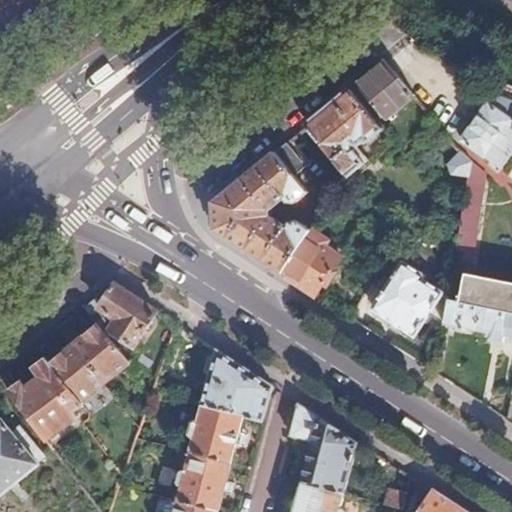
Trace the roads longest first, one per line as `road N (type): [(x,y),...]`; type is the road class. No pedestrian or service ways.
road 1 (secondary): [(190,273),(511,484)]
road 2 (residential): [(166,203),(385,37)]
road 3 (primary): [(185,0),(0,150)]
road 4 (unclassified): [(127,239),(0,347)]
road 5 (secondary): [(172,261),(135,211),(67,169)]
road 6 (primary): [(67,169),(172,76)]
road 7 (secondary): [(166,203),(161,134),(172,76)]
